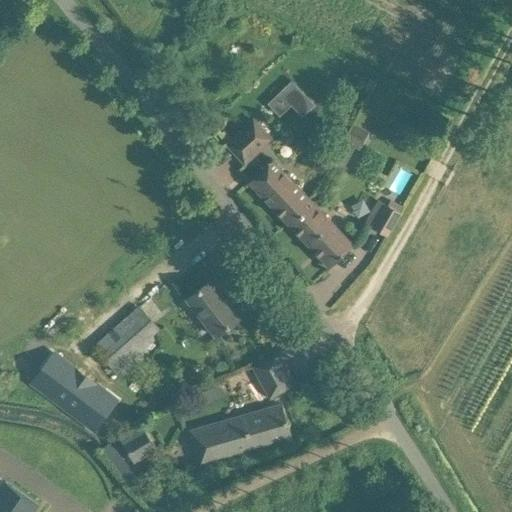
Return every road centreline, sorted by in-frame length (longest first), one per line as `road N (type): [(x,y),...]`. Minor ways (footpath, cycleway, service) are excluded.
road 1 (unclassified): [(388,418),(335,338),(65,0)]
road 2 (track): [(511,39),(335,338)]
road 3 (unclassified): [(205,511),(388,418)]
